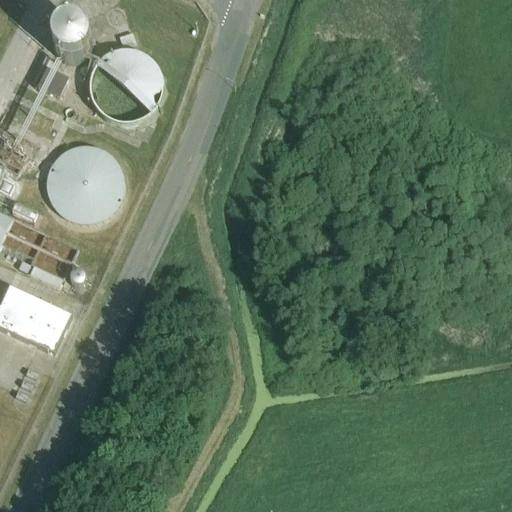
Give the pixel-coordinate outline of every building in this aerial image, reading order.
[(58,50),(57,52),(58,54),(58,57),(59,59),(60,61),(61,63),(63,65),(64,67),(66,68),(68,69),(71,70),(73,71),(75,71),(78,71),(80,71),(82,70),(85,69),(87,68),(89,67),(90,65),(92,63),(93,61),(94,59),(95,57),(95,54),(95,52),(95,50),(95,47),(94,45),(93,43),(92,41),(90,39),(89,37),(87,36),(85,35),(82,34),(80,33),(78,33),(75,33),(73,33),(71,34),(68,35),(66,36),(64,37),(63,39),(61,41),(60,43),(59,45),(58,47),(58,50)] [(133,37),(132,36),(119,40),(123,54),(137,49),(133,37)] [(46,60),(32,89),(59,102),(69,82),(53,74),(57,65),(46,60)] [(99,79),(97,82),(96,85),(95,88),(94,91),(93,95),(93,98),(93,101),(94,105),(95,108),(96,111),(97,114),(99,117),(101,120),(103,122),(106,125),(108,127),(111,129),(114,130),(117,131),(120,132),(124,133),(127,133),(130,133),(133,133),(137,133),(140,132),(143,131),(146,129),(149,128),(152,126),(154,124),(156,121),(158,119),(160,116),(162,113),(162,111),(164,108),(164,105),(165,102),(165,98),(165,95),(165,92),(164,88),(163,85),(162,82),(160,79),(158,76),(156,74),(154,71),(151,69),(149,67),(146,65),(143,64),(139,63),(136,62),(133,62),(129,61),(126,62),(123,62),(120,63),(116,64),(113,65),(110,67),(108,69),(105,71),(103,73),(100,76),(99,79)] [(50,192),(50,195),(50,198),(51,201),(52,205),(53,208),(54,211),(56,214),(57,217),(60,219),(62,221),(65,224),(67,225),(70,227),(73,228),(76,230),(80,230),(83,231),(86,231),(90,231),(93,230),(96,230),(99,228),(102,227),(105,225),(108,224),(110,221),(113,219),(115,217),(117,214),(118,211),(120,208),(121,205),(122,201),(122,198),(122,195),(122,192),(122,188),(121,185),(120,182),(118,179),(117,176),(115,173),(113,171),(110,168),(108,166),(105,164),(102,163),(99,161),(96,160),(93,159),(90,159),(86,159),(83,159),(80,160),(76,160),(73,161),(70,163),(67,164),(65,166),(62,168),(60,171),(57,173),(56,176),(54,179),(53,182),(52,185),(51,188),(50,192)] [(0,252),(1,253),(15,222),(0,215),(0,252)] [(13,296),(5,314),(0,311),(0,335),(59,362),(76,325),(13,296)]
